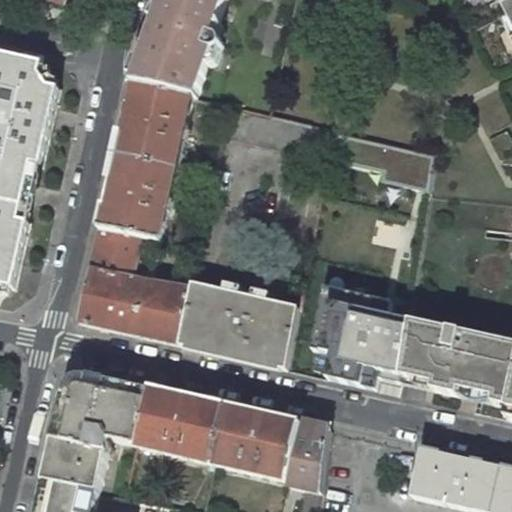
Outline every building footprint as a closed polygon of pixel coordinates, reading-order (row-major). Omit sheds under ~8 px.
[(165,0),(134,86),(195,101),(217,54),(218,55),(219,54),(221,54),(222,53),(223,52),(224,50),(225,48),(225,46),(225,45),(224,43),(224,42),(222,40),(214,37),(230,0),(165,0)] [(511,0),(482,0),(485,5),(494,0),(497,0),(506,16),(509,14),(511,12),(511,0)] [(0,293),(7,289),(17,291),(32,226),(23,224),(35,168),(44,170),(62,92),(51,89),(44,78),(46,67),(3,57),(0,58),(0,293)] [(190,148),(192,139),(187,137),(195,101),(134,86),(130,109),(132,109),(125,139),(123,138),(118,159),(179,173),(185,147),(190,148)] [(316,112),(276,103),(273,118),(312,128),(316,112)] [(273,118),(230,109),(225,137),(328,161),(334,133),(312,128),(273,118)] [(437,156),(418,152),(413,182),(432,186),(437,156)] [(115,181),(109,210),(107,210),(102,232),(145,242),(163,246),(169,219),(174,220),(176,210),(171,209),(179,173),(118,159),(113,181),(115,181)] [(408,212),(340,197),(330,237),(399,253),(408,212)] [(145,242),(102,232),(81,326),(181,348),(192,295),(177,291),(173,306),(132,296),(145,242)] [(234,296),(194,287),(192,295),(181,348),(290,373),(300,317),(301,311),(261,302),(263,294),(255,292),(254,300),(242,297),(243,290),(235,288),(234,296)] [(444,304),(415,297),(411,324),(438,330),(444,304)] [(316,321),(300,317),(290,373),(339,384),(348,348),(313,340),(316,321)] [(432,394),(460,399),(461,393),(495,401),(495,408),(509,411),(511,398),(511,347),(438,330),(411,324),(402,380),(434,387),(432,394)] [(94,379),(90,379),(90,381),(87,380),(67,393),(67,395),(65,395),(45,485),(101,496),(112,444),(138,450),(152,392),(94,379)] [(138,450),(217,467),(230,410),(152,392),(138,450)] [(217,467),(291,484),(304,427),(230,410),(217,467)] [(324,497),(332,433),(304,427),(291,484),(290,489),(324,497)] [(511,511),(511,473),(425,454),(415,500),(470,511),(511,511)] [(96,511),(101,496),(45,485),(38,511),(96,511)]
